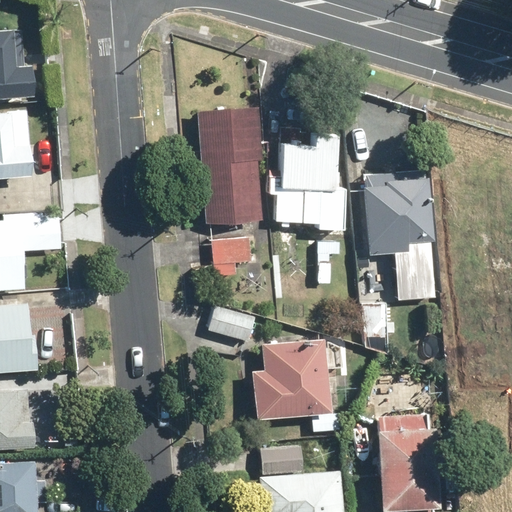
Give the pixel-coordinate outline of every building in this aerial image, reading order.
[(0,98),(21,97),(18,30),(0,30),(0,98)] [(192,109),(201,222),(257,217),(249,105),(192,109)] [(0,109),(0,175),(25,173),(20,108),(0,109)] [(277,141),(272,219),(312,221),(312,226),(338,227),(340,186),(329,186),(332,132),(310,130),(309,143),(277,141)] [(360,172),(365,252),(406,249),(405,240),(427,238),(422,168),(360,172)] [(511,209),(496,209),(493,305),(511,305),(511,209)] [(0,217),(0,285),(19,285),(17,248),(50,246),(48,215),(0,217)] [(208,237),(210,274),(233,273),(232,261),(247,260),(245,234),(208,237)] [(342,238),(316,237),(316,281),(330,281),(331,254),(342,255),(342,238)] [(358,302),(361,345),(385,352),(382,300),(358,302)] [(0,369),(32,367),(30,332),(24,332),(22,301),(0,302),(0,369)] [(209,302),(202,327),(245,339),(252,313),(209,302)] [(248,368),(252,417),(326,411),(320,336),(257,341),(259,367),(248,368)] [(0,444),(35,442),(33,416),(29,416),(27,385),(0,386),(0,444)] [(369,426),(373,507),(432,504),(428,424),(425,424),(425,412),(376,414),(376,426),(369,426)] [(254,447),(255,471),(299,469),(298,445),(254,447)] [(0,511),(31,511),(28,458),(0,459),(0,511)] [(253,473),(255,511),(338,511),(336,468),(253,473)]
